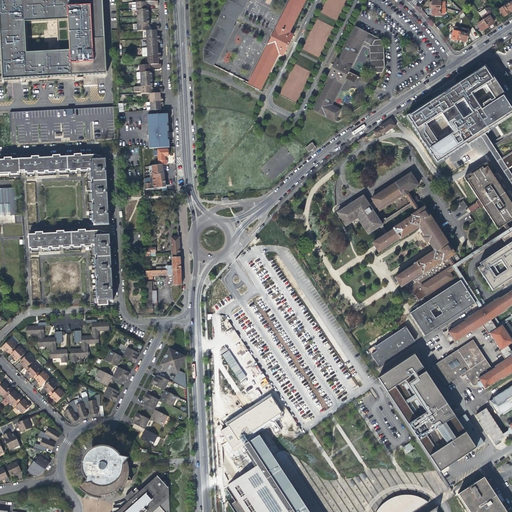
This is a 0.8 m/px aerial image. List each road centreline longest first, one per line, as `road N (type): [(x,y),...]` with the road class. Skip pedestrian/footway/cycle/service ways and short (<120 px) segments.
road 1 (residential): [(171,317),(122,315),(111,153),(104,146),(0,150)]
road 2 (residential): [(317,0),(269,94),(273,108),(288,116),(300,112),(356,0)]
road 3 (tertiary): [(454,63),(344,136),(263,206)]
road 4 (secondary): [(190,196),(178,0)]
road 5 (secondary): [(193,315),(203,511)]
road 6 (residential): [(171,317),(116,419),(71,435)]
